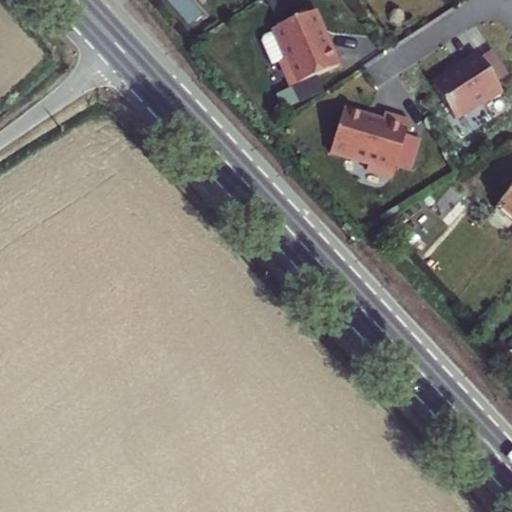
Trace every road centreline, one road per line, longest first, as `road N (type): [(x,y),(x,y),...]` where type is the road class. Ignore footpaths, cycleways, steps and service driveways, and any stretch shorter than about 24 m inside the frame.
road 1 (primary): [(511,470),(124,51)]
road 2 (residential): [(124,51),(0,139)]
road 3 (residential): [(490,0),(377,68)]
